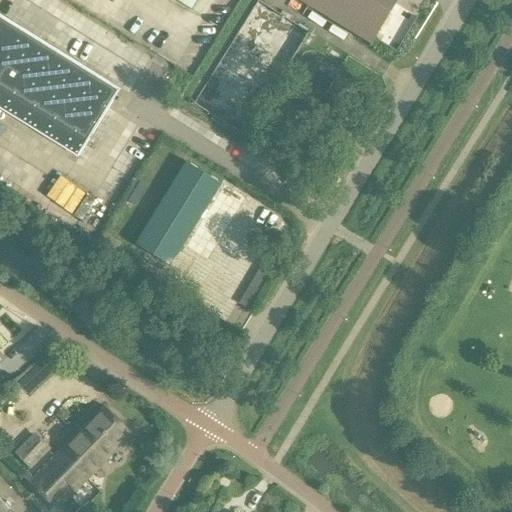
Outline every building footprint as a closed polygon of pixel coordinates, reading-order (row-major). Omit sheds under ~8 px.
[(397,0),(299,0),(372,43),(397,0)] [(0,102),(80,153),(121,87),(0,12),(0,102)] [(325,92),(343,104),(353,87),(335,76),(325,92)] [(171,265),(221,183),(187,162),(137,244),(171,265)] [(142,181),(128,201),(136,206),(149,186),(142,181)] [(50,451),(25,477),(57,509),(64,503),(65,503),(116,452),(122,450),(127,445),(127,440),(133,434),(106,407),(56,457),(50,451)] [(34,432),(14,453),(31,469),(51,448),(34,432)] [(13,511),(0,498),(0,511),(13,511)]
